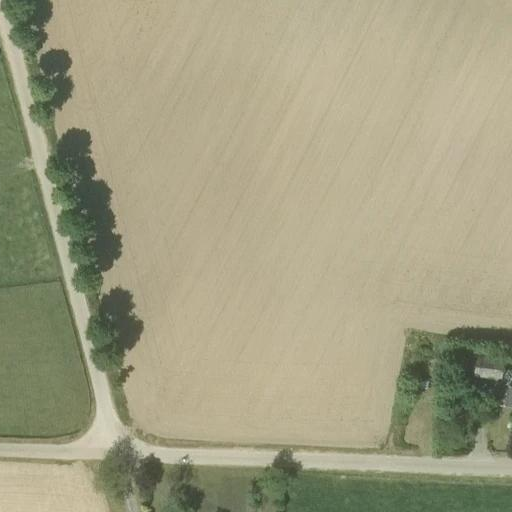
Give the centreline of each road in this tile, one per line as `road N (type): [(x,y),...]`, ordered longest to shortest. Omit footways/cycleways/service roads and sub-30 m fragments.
road 1 (unclassified): [(117,458),(0,0)]
road 2 (unclassified): [(511,472),(117,458)]
